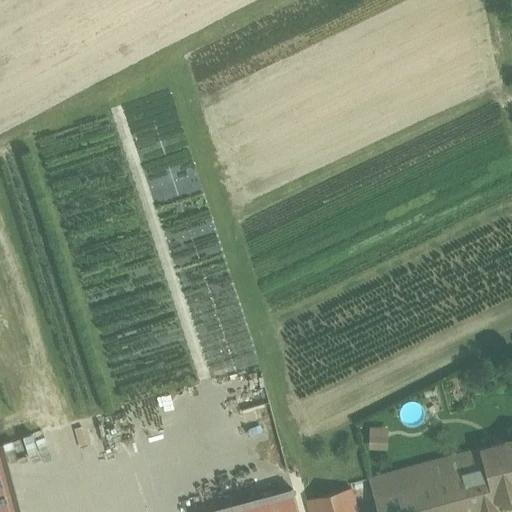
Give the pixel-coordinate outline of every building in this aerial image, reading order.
[(386,448),(386,426),(367,425),(366,448),(386,448)] [(511,437),(479,446),(493,500),(511,494),(511,437)] [(17,511),(0,445),(0,511),(17,511)] [(479,446),(366,475),(375,511),(492,511),(496,511),(493,500),(479,446)] [(358,511),(351,486),(305,499),(308,511),(358,511)] [(296,511),(290,487),(195,511),(296,511)]
